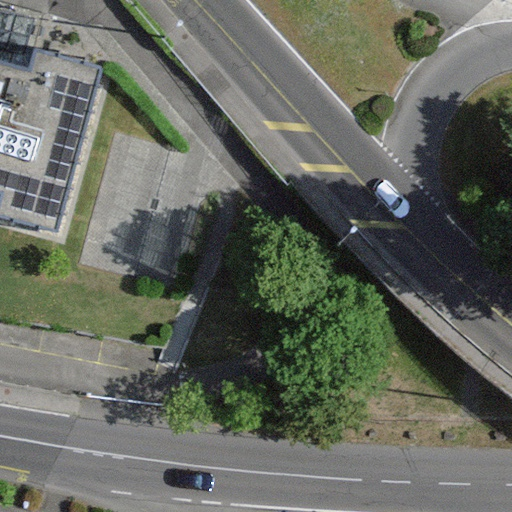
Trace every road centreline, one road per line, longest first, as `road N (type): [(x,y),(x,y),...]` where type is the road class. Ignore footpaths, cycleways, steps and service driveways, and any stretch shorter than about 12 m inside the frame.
road 1 (secondary): [(137,463),(511,485)]
road 2 (primary): [(202,0),(420,233)]
road 3 (primary): [(511,47),(460,69),(431,110),(420,233)]
road 4 (secondary): [(0,434),(137,463)]
road 5 (primary): [(420,233),(511,320)]
